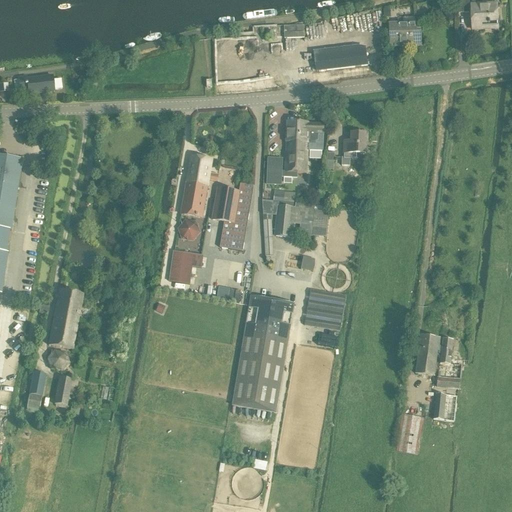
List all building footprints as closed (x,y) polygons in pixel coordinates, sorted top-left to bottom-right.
[(456,0),(457,13),(470,13),(468,0),(456,0)] [(473,30),(497,28),(496,5),(472,6),(473,30)] [(417,32),(416,25),(398,26),(398,25),(390,25),(391,47),(404,46),(404,47),(421,46),(420,32),(417,32)] [(285,27),(285,39),(304,38),(304,26),(291,27),(285,27)] [(316,72),(368,66),(366,50),(314,56),(316,72)] [(13,80),(15,91),(19,90),(19,91),(27,90),(27,95),(53,92),(53,91),(61,90),(60,80),(52,81),(52,77),(26,80),(26,77),(18,78),(18,80),(13,80)] [(285,144),(285,172),(282,172),(282,160),(268,159),(267,185),(281,186),(281,177),(297,178),(297,173),(308,173),(309,151),(323,151),(324,133),(325,133),(325,125),(309,124),(309,123),(286,122),(286,140),(287,140),(287,144),(285,144)] [(342,159),(342,166),(350,166),(350,159),(356,159),(357,154),(365,154),(366,134),(352,133),(352,142),(345,142),(344,159),(342,159)] [(334,163),(335,155),(327,154),(326,163),(334,163)] [(0,293),(1,294),(7,252),(5,252),(9,231),(11,231),(22,160),(7,157),(0,155),(0,293)] [(217,182),(218,176),(210,174),(212,161),(191,158),(182,216),(203,219),(209,180),(217,182)] [(224,223),(220,248),(243,252),(254,187),(240,184),(239,193),(217,189),(212,220),(224,223)] [(274,201),(297,204),(297,199),(298,194),(285,193),(275,191),(274,197),(274,201)] [(329,208),(330,200),(315,199),(314,206),(329,208)] [(329,208),(314,206),(314,207),(297,204),(274,201),(273,202),(269,202),(262,201),(265,258),(273,257),(271,217),(278,217),(276,237),(291,238),(292,224),(300,225),(299,235),(326,237),(329,208)] [(173,252),(169,282),(190,285),(192,267),(194,255),(173,252)] [(74,351),(75,348),(73,348),(83,295),(59,291),(48,346),(74,351)] [(310,291),(304,326),(340,332),(347,297),(310,291)] [(246,325),(245,334),(233,407),(276,414),(290,332),(294,304),(251,297),(246,325)] [(159,304),(156,312),(162,315),(165,307),(159,304)] [(48,315),(49,307),(41,306),(39,314),(48,315)] [(435,376),(441,340),(421,337),(416,373),(435,376)] [(450,365),(453,341),(443,339),(440,364),(450,365)] [(62,373),(69,364),(65,353),(54,351),(46,360),(50,371),(62,373)] [(32,374),(29,395),(41,397),(45,376),(32,374)] [(77,390),(78,382),(59,379),(54,405),(66,408),(69,392),(74,393),(74,389),(77,390)] [(459,390),(460,381),(438,379),(437,388),(459,390)] [(454,422),(457,397),(437,394),(434,420),(454,422)] [(26,408),(25,413),(38,415),(39,410),(41,397),(29,395),(26,408)] [(71,408),(69,416),(78,418),(79,409),(71,408)] [(419,448),(426,412),(405,408),(398,444),(419,448)]
